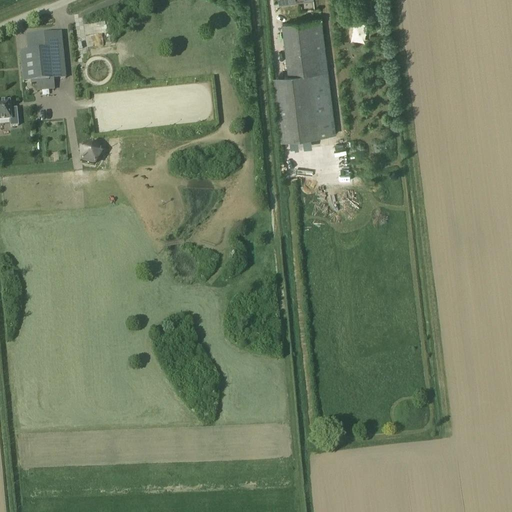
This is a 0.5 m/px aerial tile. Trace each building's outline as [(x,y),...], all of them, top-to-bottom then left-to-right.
[(288,74),(284,75),(292,140),(336,135),(322,19),(282,24),(288,74)] [(363,43),(369,26),(356,21),(350,39),(363,43)] [(66,80),(63,49),(61,33),(26,36),(28,52),(19,53),(23,84),(31,83),(53,81),(66,80)] [(53,81),(31,83),(32,86),(36,86),(37,93),(54,91),(53,81)] [(10,127),(18,126),(17,109),(10,110),(9,104),(9,103),(0,103),(0,121),(10,121),(10,127)] [(95,142),(80,151),(90,160),(106,161),(110,150),(95,142)]
